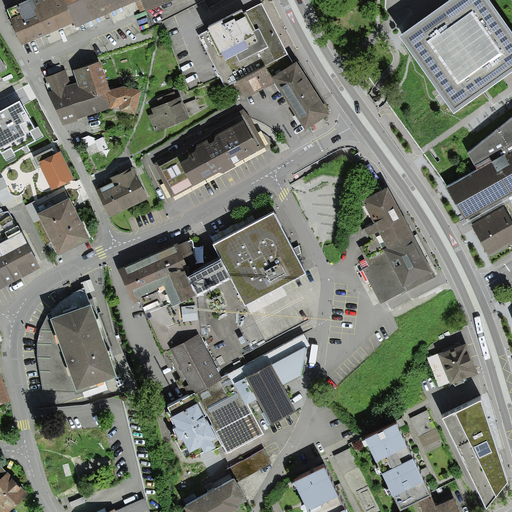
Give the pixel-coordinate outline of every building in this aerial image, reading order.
[(27,0),(6,9),(23,45),(73,22),(64,0),(27,0)] [(64,0),(73,22),(76,28),(136,1),(138,0),(64,0)] [(138,0),(136,1),(141,11),(145,9),(146,12),(171,0),(138,0)] [(402,34),(454,107),(511,66),(511,33),(488,0),(450,0),(430,15),(402,34)] [(284,52),(260,5),(202,35),(223,76),(226,82),(284,52)] [(125,85),(110,90),(100,61),(73,70),(77,83),(70,85),(66,71),(46,78),(50,91),(47,92),(63,125),(78,121),(77,118),(110,108),(111,110),(120,107),(120,110),(134,114),(141,91),(125,85)] [(272,82),(264,66),(238,80),(246,96),(262,87),(272,82)] [(313,120),(327,111),(320,98),(300,66),(275,80),(278,85),(303,126),(313,120)] [(180,97),(149,112),(157,129),(199,109),(195,100),(184,105),(180,97)] [(20,101),(0,112),(0,150),(7,160),(15,155),(14,152),(43,136),(38,127),(35,129),(20,101)] [(157,162),(174,194),(264,145),(257,130),(254,125),(250,118),(249,117),(243,109),(205,131),(206,132),(171,153),(171,154),(157,162)] [(511,192),(511,117),(468,153),(477,168),(447,185),(466,219),(511,192)] [(174,194),(157,162),(153,164),(172,198),(219,172),(224,173),(236,166),(234,163),(266,147),(264,145),(174,194)] [(40,166),(52,190),(74,179),(60,151),(56,154),(53,147),(32,157),(37,167),(40,166)] [(112,188),(99,194),(109,216),(145,199),(130,165),(107,177),(112,188)] [(3,177),(0,178),(0,191),(8,186),(3,177)] [(387,187),(362,200),(373,221),(363,227),(367,235),(370,233),(374,241),(363,246),(368,255),(373,264),(363,269),(379,302),(432,276),(395,204),(387,187)] [(41,212),(38,214),(41,219),(58,254),(90,239),(70,198),(41,212)] [(38,214),(41,212),(36,201),(25,206),(34,223),(41,219),(38,214)] [(511,221),(504,208),(473,226),(489,253),(511,239),(511,221)] [(0,289),(39,268),(36,261),(23,237),(21,232),(10,211),(0,213),(0,289)] [(304,270),(272,211),(214,242),(246,301),(304,270)] [(188,237),(119,266),(134,299),(139,296),(189,271),(188,261),(197,257),(188,237)] [(189,271),(139,296),(163,348),(201,329),(198,290),(197,289),(189,271)] [(60,300),(51,310),(71,303),(89,296),(85,284),(75,289),(68,294),(60,300)] [(104,331),(91,295),(89,296),(71,303),(51,310),(52,312),(77,381),(117,367),(104,331)] [(77,381),(52,312),(49,313),(47,316),(40,328),(37,341),(38,358),(43,387),(75,388),(76,391),(98,383),(98,380),(119,372),(117,367),(77,381)] [(201,329),(163,348),(184,393),(217,376),(201,329)] [(217,376),(184,393),(163,406),(173,448),(182,445),(186,456),(217,441),(211,430),(241,414),(236,405),(227,388),(300,350),(293,337),(217,376)] [(475,371),(463,341),(459,342),(425,356),(437,387),(475,371)] [(227,388),(236,405),(245,400),(255,395),(270,420),(290,409),(277,385),(297,373),(300,350),(227,388)] [(0,369),(0,404),(12,400),(0,369)] [(507,477),(481,397),(439,415),(485,504),(507,477)] [(211,430),(217,441),(221,448),(260,428),(245,400),(236,405),(241,414),(211,430)] [(424,440),(436,433),(425,410),(412,416),(424,440)] [(430,491),(395,422),(368,436),(402,505),(430,491)] [(263,447),(250,455),(255,463),(268,457),(263,447)] [(351,447),(333,455),(342,473),(359,464),(351,447)] [(250,455),(226,468),(234,481),(257,467),(255,463),(250,455)] [(347,511),(324,465),(295,480),(310,511),(347,511)] [(0,511),(6,511),(28,494),(8,471),(7,473),(1,466),(0,467),(0,511)] [(228,511),(246,503),(234,481),(184,507),(187,511),(228,511)] [(422,501),(426,511),(458,511),(453,499),(435,506),(431,497),(422,501)] [(112,511),(112,510),(107,511),(144,511),(140,502),(118,511),(112,511)] [(275,505),(277,511),(285,511),(282,503),(275,505)]
